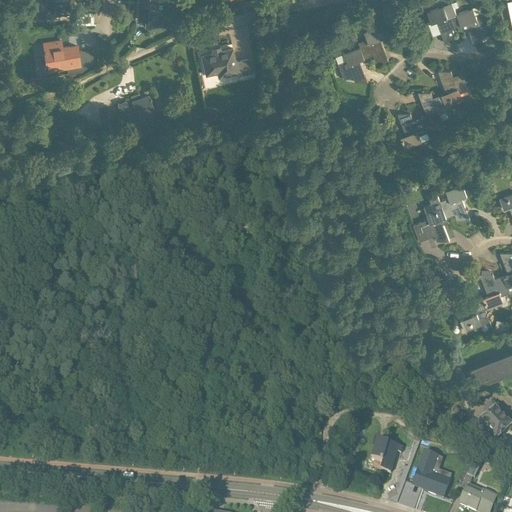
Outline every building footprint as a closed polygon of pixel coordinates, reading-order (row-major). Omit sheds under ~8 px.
[(70,12),(68,0),(51,0),(52,2),(35,4),(37,14),(53,12),(53,14),(70,12)] [(164,1),(163,0),(139,0),(139,20),(146,20),(145,27),(162,28),(162,19),(157,19),(157,1),(164,1)] [(461,26),(456,14),(452,3),(427,13),(431,24),(437,22),(445,43),(454,35),(452,29),(461,26)] [(186,4),(177,4),(177,13),(186,14),(186,4)] [(456,14),(461,26),(466,24),(474,46),(484,37),(481,31),(490,28),(484,11),(475,15),(472,8),(456,14)] [(84,23),(95,24),(95,11),(84,10),(84,23)] [(360,48),(365,59),(373,56),(375,61),(388,61),(380,39),(385,38),(380,26),(364,32),(367,39),(358,42),(360,48)] [(61,50),(60,44),(44,46),(44,50),(43,50),(43,52),(44,52),(46,67),(79,63),(76,48),(61,50)] [(359,61),(365,59),(360,48),(336,57),(344,80),(353,77),(355,83),(367,83),(359,61)] [(235,62),(232,49),(201,56),(206,75),(216,73),(217,78),(237,73),(238,76),(252,73),(249,58),(235,62)] [(442,95),(446,106),(462,100),(459,93),(468,90),(462,73),(453,77),(450,71),(438,71),(446,93),(442,95)] [(47,76),(32,79),(33,88),(48,85),(47,76)] [(446,106),(442,95),(433,98),(430,92),(418,92),(426,114),(421,116),(426,127),(442,121),(439,114),(447,111),(445,106),(446,106)] [(150,99),(149,96),(132,102),(137,117),(154,111),(151,100),(152,100),(151,98),(150,99)] [(122,117),(130,114),(126,102),(118,104),(122,117)] [(185,124),(190,124),(189,117),(191,117),(189,107),(182,108),(185,124)] [(217,111),(209,110),(208,119),(215,120),(217,111)] [(426,127),(421,116),(412,119),(410,114),(398,114),(406,135),(401,137),(405,149),(421,142),(430,139),(427,132),(425,127),(426,127)] [(440,201),(447,218),(455,214),(457,220),(470,220),(462,198),(467,196),(463,185),(446,191),(449,198),(440,201)] [(511,193),(499,198),(504,210),(510,208),(511,213),(511,193)] [(441,220),(447,218),(440,201),(424,207),(428,219),(420,223),(420,222),(413,225),(420,241),(435,236),(437,241),(449,241),(441,220)] [(504,276),(510,293),(511,291),(511,253),(500,253),(508,275),(504,276)] [(510,293),(504,276),(495,280),(492,274),(480,274),(488,296),(482,298),(486,309),(504,303),(501,296),(510,293)] [(486,309),(482,298),(473,302),(470,296),(458,296),(466,318),(461,320),(465,331),(481,325),(490,321),(486,310),(486,309)] [(437,306),(430,309),(433,315),(440,312),(437,306)] [(470,372),(476,387),(511,372),(511,352),(467,370),(468,373),(470,372)] [(454,388),(445,391),(448,401),(457,398),(454,388)] [(502,416),(496,409),(473,430),(490,447),(510,428),(502,419),(501,419),(501,418),(501,416),(502,416)] [(402,454),(404,448),(378,440),(372,459),(383,463),(381,470),(391,473),(397,452),(402,454)] [(444,498),(450,480),(432,474),(438,457),(425,452),(414,484),(424,488),(423,491),(444,498)] [(475,457),(467,474),(475,478),(483,461),(475,457)] [(483,491),(469,485),(472,477),(466,475),(461,488),(467,490),(461,504),(476,511),(478,511),(490,511),(496,496),(483,491)]
